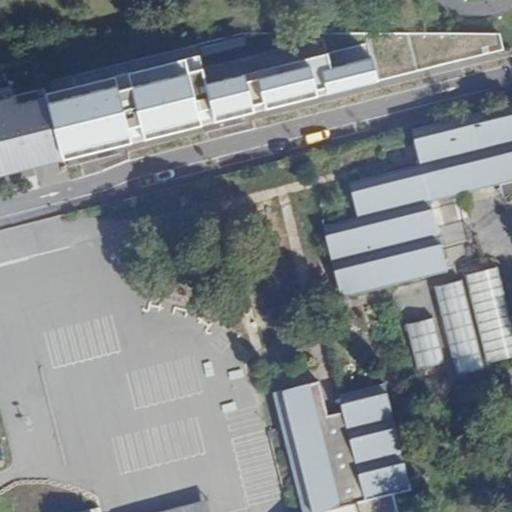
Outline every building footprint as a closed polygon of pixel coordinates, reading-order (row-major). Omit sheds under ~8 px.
[(44,89),(64,160),(486,55),(479,33),(375,32),(220,65),(215,44),(44,89)] [(0,176),(64,160),(44,89),(0,99),(0,176)] [(511,180),(511,105),(411,131),(419,168),(349,186),(357,220),(322,229),(341,300),(446,274),(429,202),(511,180)] [(511,323),(498,268),(464,277),(486,364),(511,358),(511,323)] [(435,289),(456,377),(483,370),(461,283),(435,289)] [(445,365),(433,320),(407,326),(417,371),(445,365)] [(397,511),(393,495),(410,491),(384,385),(338,397),(342,414),(327,417),(318,383),(272,394),(301,511),(397,511)]
